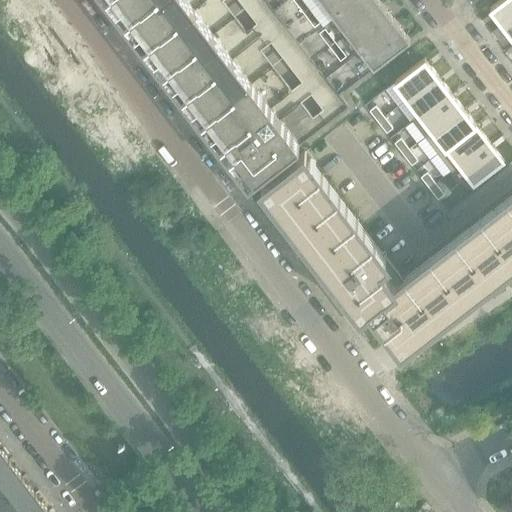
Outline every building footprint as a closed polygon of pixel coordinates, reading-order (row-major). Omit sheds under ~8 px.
[(265,0),(110,0),(250,181),(300,142),(347,106),(338,94),(265,0)] [(373,67),(359,49),(346,32),(333,15),(321,0),(265,0),(338,94),(373,67)] [(321,0),(333,15),(352,0),(321,0)] [(346,32),(383,4),(380,0),(352,0),(333,15),(346,32)] [(511,0),(499,0),(489,8),(502,25),(511,17),(511,0)] [(359,49),(396,20),(383,4),(346,32),(359,49)] [(511,17),(502,25),(511,37),(511,17)] [(373,67),(410,38),(396,20),(359,49),(373,67)] [(425,57),(395,81),(408,98),(438,74),(425,57)] [(438,74),(408,98),(420,114),(451,90),(438,74)] [(451,90),(420,114),(434,131),(464,108),(451,90)] [(376,104),(370,109),(378,120),(385,115),(376,104)] [(464,108),(434,131),(445,146),(476,123),(464,108)] [(385,115),(378,120),(387,131),(393,126),(385,115)] [(476,123),(445,146),(459,164),(490,141),(476,123)] [(402,137),(395,142),(404,153),(410,148),(402,137)] [(490,141),(459,164),(474,183),(504,160),(490,141)] [(410,148),(404,153),(412,164),(419,159),(410,148)] [(304,150),(260,184),(360,313),(367,308),(404,279),(402,277),(383,252),(369,234),(317,167),(304,150)] [(428,171),(421,176),(430,187),(436,182),(428,171)] [(436,182),(430,187),(438,198),(445,193),(436,182)] [(404,279),(367,308),(400,351),(511,264),(511,192),(402,277),(404,279)] [(0,465),(8,459),(0,448),(0,465)] [(0,492),(22,476),(8,459),(0,465),(0,492)] [(0,508),(2,511),(10,511),(35,493),(22,476),(0,492),(0,508)] [(46,511),(48,511),(35,493),(10,511),(46,511)]
